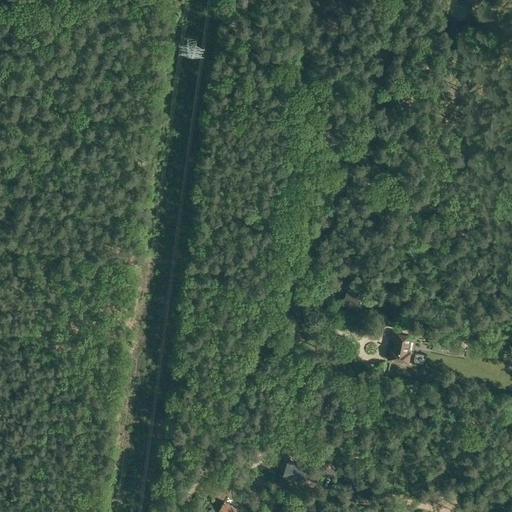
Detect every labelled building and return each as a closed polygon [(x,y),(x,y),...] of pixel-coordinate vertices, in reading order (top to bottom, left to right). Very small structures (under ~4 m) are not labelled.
[(398,285),(397,291),(396,293),(408,295),(410,287),(398,285)] [(342,302),(354,307),(359,297),(347,291),(342,302)] [(393,294),(385,292),(384,299),(391,300),(393,294)] [(368,320),(370,313),(359,311),(358,318),(368,320)] [(389,359),(408,362),(410,352),(406,352),(409,336),(393,333),(391,340),(395,340),(394,349),(391,349),(389,359)] [(435,335),(433,345),(458,350),(460,339),(435,335)] [(308,468),(288,461),(283,474),(293,478),(303,481),(306,473),(308,468)] [(320,474),(339,478),(341,470),(322,465),(320,474)] [(236,511),(238,509),(225,501),(218,511),(236,511)]
